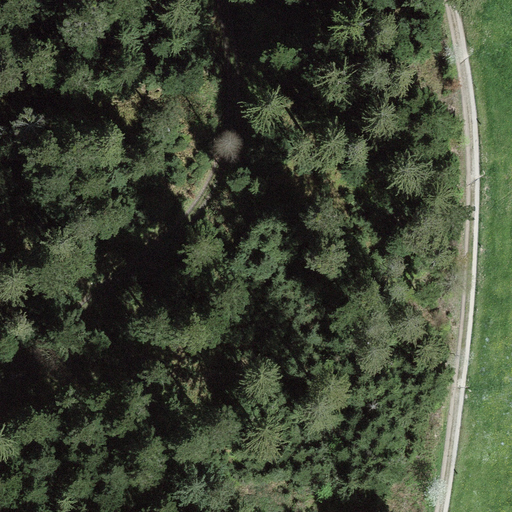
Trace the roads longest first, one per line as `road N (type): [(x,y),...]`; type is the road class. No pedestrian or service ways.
road 1 (track): [(449,0),(471,125),(471,226),(441,511)]
road 2 (track): [(221,0),(229,39),(227,135),(198,204),(64,323),(0,396)]
